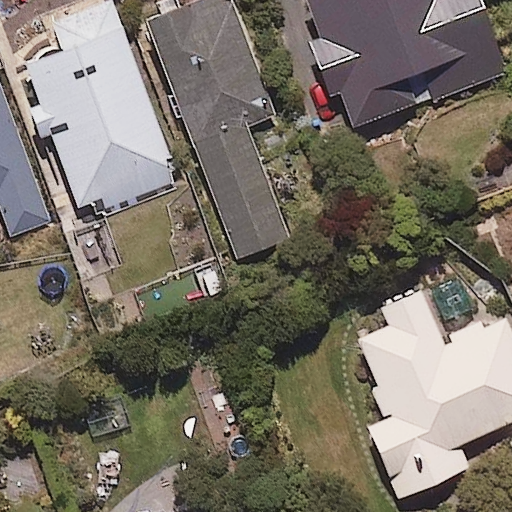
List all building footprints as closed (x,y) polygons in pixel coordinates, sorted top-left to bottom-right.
[(275,119),(226,0),(219,0),(144,31),(238,262),(290,241),(245,131),(275,119)] [(321,0),(304,7),(319,46),(308,50),(342,139),(478,87),(469,63),(495,53),(475,0),(321,0)] [(176,182),(110,10),(51,32),(61,60),(23,75),(78,219),(176,182)] [(50,222),(0,93),(0,206),(12,237),(50,222)] [(441,344),(419,294),(349,325),(391,420),(367,431),(397,501),(468,470),(458,446),(511,421),(511,337),(503,317),(441,344)]
